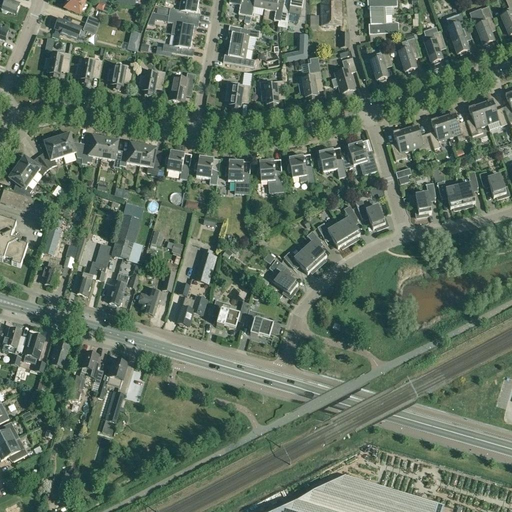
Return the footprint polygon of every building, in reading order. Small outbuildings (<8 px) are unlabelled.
[(0,0),(0,9),(1,10),(2,13),(5,14),(8,13),(15,16),(19,5),(6,0),(0,0)] [(84,3),(77,0),(69,0),(65,10),(79,16),(79,15),(86,17),(90,6),(84,4),(84,3)] [(245,17),(247,0),(229,0),(229,4),(240,6),(238,16),(245,17)] [(264,11),(266,0),(247,0),(245,17),(252,18),(253,9),(264,11)] [(266,0),(264,11),(275,12),(274,22),(278,23),(277,28),(280,28),(284,0),(266,0)] [(284,0),(280,28),(286,29),(289,15),(300,17),(303,0),(284,0)] [(370,18),(385,17),(385,9),(397,8),(396,0),(366,0),(367,10),(369,10),(370,18)] [(500,19),(502,23),(499,24),(502,31),(505,30),(508,38),(511,37),(511,39),(511,0),(504,0),(509,10),(504,12),(506,16),(500,19)] [(100,1),(96,10),(108,15),(111,6),(106,4),(106,3),(100,1)] [(198,4),(181,1),(179,12),(169,10),(168,17),(198,23),(200,16),(196,15),(198,4)] [(320,3),(321,27),(340,27),(340,3),(320,3)] [(497,32),(489,13),(488,8),(481,11),(480,10),(469,15),(471,21),(472,21),(476,32),(474,33),(477,41),(479,40),(482,48),(485,47),(486,49),(492,47),(491,44),(494,43),(490,34),(497,32)] [(465,23),(464,24),(460,15),(446,20),(452,36),(450,37),(451,41),(448,42),(451,50),(454,49),(457,57),(459,56),(460,58),(466,56),(466,54),(468,53),(465,43),(471,41),(465,23)] [(85,24),(97,29),(100,22),(87,17),(85,24)] [(174,37),(192,40),(194,29),(197,29),(198,23),(168,17),(167,24),(176,26),(174,37)] [(386,25),(385,17),(370,18),(370,26),(368,26),(369,36),(398,35),(398,25),(386,25)] [(79,28),(74,26),(59,20),(54,31),(61,34),(60,36),(68,39),(69,38),(74,40),(79,28)] [(97,29),(85,24),(82,32),(94,36),(97,29)] [(0,40),(4,42),(8,32),(0,28),(0,40)] [(229,46),(247,49),(249,39),(258,40),(259,33),(229,28),(228,35),(231,35),(229,46)] [(440,33),(437,34),(435,28),(423,33),(424,37),(421,38),(425,50),(422,51),(425,58),(428,58),(430,66),(433,65),(434,67),(440,65),(440,63),(442,62),(439,53),(446,50),(440,33)] [(348,35),(340,35),(340,49),(348,49),(348,35)] [(192,40),(174,37),(172,47),(163,46),(162,53),(192,58),(193,51),(190,51),(192,40)] [(300,37),(299,53),(284,56),(286,65),(307,61),(308,37),(300,37)] [(398,54),(399,58),(396,59),(399,67),(402,66),(404,74),(407,73),(407,76),(414,74),(413,71),(416,71),(413,61),(420,59),(414,40),(406,42),(407,46),(402,48),(404,52),(398,54)] [(247,49),(229,46),(227,57),(224,57),(223,64),(253,69),(254,62),(245,60),(247,49)] [(370,63),(371,67),(368,68),(371,75),(373,75),(376,83),(378,82),(379,84),(386,82),(385,80),(388,79),(385,70),(392,68),(385,47),(378,49),(380,55),(374,56),(376,61),(370,63)] [(59,78),(60,72),(67,73),(67,75),(71,56),(57,54),(56,58),(51,57),(50,62),(46,61),(44,70),(48,71),(47,76),(50,76),(50,80),(56,81),(56,77),(59,78)] [(82,82),(81,85),(87,87),(88,83),(91,84),(92,78),(98,79),(98,80),(99,81),(102,63),(90,60),(89,64),(82,63),(81,67),(78,67),(76,76),(80,77),(79,81),(82,82)] [(344,72),(334,75),(336,80),(331,81),(333,89),(338,88),(340,96),(355,91),(350,75),(356,73),(352,60),(342,63),(344,72)] [(130,86),(133,68),(121,66),(121,70),(114,68),(113,73),(109,72),(107,82),(111,83),(110,87),(113,88),(113,91),(119,92),(119,89),(122,89),(123,84),(130,85),(130,86)] [(161,92),(162,92),(165,74),(153,72),(152,76),(145,74),(144,79),(141,78),(139,88),(143,88),(142,93),(145,93),(144,97),(150,98),(151,95),(154,95),(155,90),(161,91),(161,92)] [(317,98),(316,92),(322,91),(323,92),(320,74),(306,76),(307,80),(302,81),(302,86),(299,86),(300,96),(304,95),(305,100),(308,99),(308,103),(314,102),(314,98),(317,98)] [(169,101),(184,104),(187,87),(193,88),(195,76),(187,75),(186,81),(173,78),(169,101)] [(283,83),(271,84),(260,85),(262,103),(266,102),(266,107),(269,107),(269,110),(276,110),(275,106),(278,106),(278,100),(284,99),(284,101),(285,101),(283,83)] [(228,84),(227,92),(225,102),(229,103),(228,107),(231,108),(231,111),(237,112),(237,108),(240,109),(241,103),(248,104),(248,105),(251,87),(228,84)] [(480,107),(487,126),(499,122),(501,128),(506,126),(502,112),(496,114),(494,109),(495,108),(492,101),(486,103),(487,105),(480,107)] [(487,126),(480,107),(474,110),(473,108),(468,110),(470,117),(471,117),(473,123),(467,125),(472,138),(483,134),(481,129),(487,126)] [(443,120),(449,139),(456,137),(458,143),(469,139),(464,126),(459,128),(457,122),(455,115),(449,116),(450,118),(443,120)] [(449,139),(443,120),(437,123),(436,121),(430,123),(433,130),(435,135),(429,137),(434,151),(440,149),(438,143),(449,139)] [(405,132),(411,152),(418,150),(420,155),(431,152),(426,138),(421,140),(419,134),(417,127),(411,129),(412,130),(405,132)] [(411,152),(405,132),(399,134),(398,133),(393,134),(395,142),(395,141),(397,147),(391,149),(396,163),(406,159),(405,154),(411,152)] [(81,160),(81,161),(84,146),(72,144),(69,135),(57,140),(63,159),(75,155),(77,159),(81,160)] [(93,159),(101,160),(105,141),(92,138),(90,147),(84,146),(81,161),(82,165),(87,166),(87,164),(92,165),(93,159)] [(55,161),(63,159),(57,140),(44,144),(47,152),(39,158),(48,171),(52,169),(56,167),(55,161)] [(118,143),(105,141),(101,160),(114,163),(113,169),(119,170),(120,167),(122,155),(122,153),(116,152),(118,143)] [(363,177),(377,173),(372,154),(365,156),(361,144),(347,148),(349,153),(348,154),(347,155),(347,157),(349,163),(352,162),(353,167),(360,165),(363,177)] [(122,153),(122,155),(120,167),(126,168),(126,165),(139,167),(143,148),(130,145),(128,154),(122,153)] [(143,148),(139,167),(148,169),(147,175),(151,176),(151,178),(157,179),(160,162),(154,161),(156,150),(143,148)] [(457,161),(465,159),(462,150),(454,153),(457,161)] [(317,163),(319,170),(322,169),(323,174),(337,171),(339,180),(346,178),(342,162),(335,164),(332,151),(318,154),(319,160),(318,160),(317,162),(317,163)] [(182,168),(184,155),(170,153),(169,158),(168,158),(166,159),(166,161),(164,167),(167,168),(166,173),(180,175),(179,180),(187,182),(189,169),(182,168)] [(24,158),(16,169),(32,181),(37,174),(42,177),(45,173),(48,171),(39,158),(31,163),(24,158)] [(211,173),(213,161),(199,158),(198,164),(196,164),(195,165),(195,166),(194,173),(197,173),(196,179),(210,181),(209,186),(216,187),(218,174),(211,173)] [(305,170),(303,158),(288,160),(289,166),(288,166),(287,167),(287,169),(288,175),(291,175),(292,180),(299,179),(300,184),(307,183),(308,187),(315,185),(312,169),(305,170)] [(274,175),(273,162),(259,163),(259,169),(258,170),(257,171),(257,172),(257,179),(260,178),(260,184),(268,183),(269,195),(283,194),(281,174),(274,175)] [(242,176),(243,163),(228,163),(228,168),(227,169),(226,170),(225,171),(225,178),(228,178),(228,183),(235,183),(234,196),(249,196),(249,177),(242,176)] [(27,188),(32,181),(16,169),(8,180),(15,185),(13,194),(30,200),(32,196),(29,195),(32,191),(27,188)] [(409,170),(395,175),(397,180),(411,176),(409,170)] [(458,189),(463,210),(472,208),(471,206),(475,205),(472,191),(478,190),(474,174),(467,175),(467,176),(470,186),(458,189)] [(479,176),(482,188),(489,186),(493,200),(497,199),(497,201),(509,197),(506,189),(504,190),(500,177),(488,181),(486,175),(486,174),(479,176)] [(454,212),(463,210),(458,189),(456,182),(444,185),(444,184),(444,183),(437,185),(440,199),(447,197),(450,211),(453,210),(454,212)] [(415,198),(409,199),(411,206),(416,205),(417,211),(415,211),(416,220),(428,218),(428,215),(431,215),(429,201),(435,200),(433,185),(425,186),(425,187),(426,187),(427,195),(415,197),(415,198)] [(31,210),(34,201),(3,191),(0,201),(0,202),(1,199),(7,201),(5,206),(25,213),(31,210)] [(355,204),(361,221),(367,218),(372,231),(376,230),(377,232),(388,228),(385,220),(383,221),(378,208),(366,212),(362,201),(355,204)] [(126,205),(123,216),(140,221),(143,210),(126,205)] [(338,227),(350,246),(358,241),(356,239),(360,237),(352,225),(358,222),(349,207),(343,211),(343,212),(344,212),(349,220),(339,226),(338,227)] [(123,216),(111,257),(126,261),(126,262),(136,265),(137,265),(142,247),(134,245),(140,221),(123,216)] [(10,242),(13,234),(16,225),(0,219),(0,262),(3,263),(4,261),(12,263),(11,266),(20,269),(27,247),(18,244),(18,245),(10,242)] [(342,250),(350,246),(338,227),(339,226),(335,220),(324,227),(323,226),(324,226),(324,225),(317,229),(325,242),(330,238),(337,250),(341,248),(342,250)] [(50,227),(42,253),(54,257),(62,231),(58,230),(50,227)] [(303,253),(318,269),(325,263),(323,261),(326,259),(317,248),(322,244),(312,233),(306,238),(307,239),(307,238),(312,244),(303,253)] [(81,236),(77,249),(74,261),(80,263),(87,238),(81,236)] [(234,245),(234,237),(224,236),(223,244),(234,245)] [(172,255),(172,256),(178,258),(182,247),(174,244),(170,254),(172,255)] [(81,280),(77,296),(87,299),(92,283),(93,277),(97,278),(96,282),(102,283),(107,268),(112,251),(112,248),(101,245),(100,248),(97,257),(95,265),(93,264),(89,276),(83,274),(82,280),(81,280)] [(66,259),(74,261),(77,249),(69,247),(66,259)] [(203,255),(195,282),(208,286),(216,259),(211,258),(213,253),(204,251),(203,255)] [(318,269),(303,253),(294,261),(289,255),(289,254),(283,259),(293,270),(298,266),(307,276),(310,273),(312,275),(318,269)] [(66,259),(63,268),(71,271),(74,261),(66,259)] [(268,270),(273,274),(273,275),(274,275),(278,278),(274,285),(284,293),(283,295),(290,300),(297,291),(295,290),(298,287),(286,278),(290,273),(276,261),(268,270)] [(45,269),(42,278),(46,279),(44,286),(55,289),(59,274),(62,275),(63,271),(61,270),(61,268),(48,264),(47,270),(45,269)] [(171,294),(175,275),(163,272),(161,282),(164,282),(162,292),(171,294)] [(133,276),(129,288),(136,290),(139,278),(133,276)] [(114,290),(109,305),(120,308),(124,293),(126,287),(116,284),(114,290)] [(181,286),(178,296),(187,298),(190,288),(181,286)] [(141,295),(138,305),(145,308),(143,315),(154,318),(158,303),(158,302),(160,297),(161,294),(151,291),(150,294),(149,297),(141,295)] [(256,292),(254,298),(262,301),(264,295),(256,292)] [(276,292),(273,296),(279,301),(282,297),(276,292)] [(185,299),(177,325),(179,326),(179,327),(182,328),(183,327),(188,329),(193,315),(202,317),(206,302),(196,299),(195,303),(185,299)] [(216,304),(212,317),(219,318),(216,327),(223,329),(224,327),(235,330),(239,315),(228,312),(229,308),(216,304)] [(250,314),(246,326),(252,328),(250,337),(257,339),(258,336),(269,340),(270,334),(277,336),(280,327),(273,325),(262,322),(263,317),(250,314)] [(3,347),(2,352),(8,354),(15,356),(16,350),(17,351),(21,334),(9,331),(7,340),(5,340),(3,346),(3,347)] [(31,337),(25,356),(39,360),(44,341),(31,337)] [(62,371),(64,364),(69,348),(58,345),(56,351),(54,351),(51,360),(53,360),(51,368),(62,371)] [(102,374),(98,372),(100,367),(96,366),(98,358),(86,355),(83,364),(82,363),(80,370),(82,370),(79,380),(85,382),(86,378),(94,381),(93,385),(99,387),(102,374)] [(13,357),(10,366),(19,368),(21,359),(13,357)] [(122,382),(127,366),(114,362),(111,372),(110,372),(108,378),(110,379),(109,382),(117,385),(118,381),(122,382)] [(36,364),(34,374),(42,376),(44,366),(36,364)] [(42,376),(38,390),(44,392),(46,387),(48,387),(50,381),(46,380),(47,377),(42,376)] [(81,395),(85,382),(79,380),(73,378),(69,391),(81,395)] [(100,386),(97,400),(102,401),(106,388),(100,386)] [(25,394),(23,402),(31,404),(33,396),(25,394)] [(116,394),(108,423),(115,425),(123,396),(116,394)] [(56,401),(53,411),(61,413),(63,403),(56,401)] [(1,404),(0,404),(0,425),(9,421),(1,405),(1,404)] [(31,420),(29,414),(22,417),(24,423),(31,420)] [(108,423),(105,422),(103,428),(113,431),(115,425),(108,423)] [(0,449),(19,440),(18,440),(10,424),(0,429),(0,449)] [(53,433),(46,431),(44,438),(51,440),(53,433)] [(19,440),(0,449),(0,461),(1,463),(11,458),(13,464),(27,457),(19,441),(20,440),(19,440)] [(435,511),(437,505),(345,477),(279,511),(435,511)]
